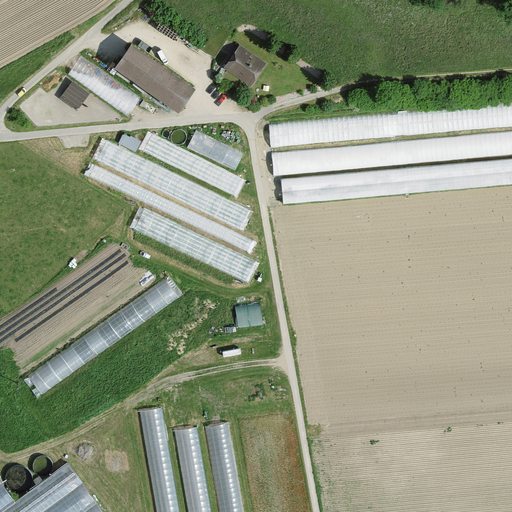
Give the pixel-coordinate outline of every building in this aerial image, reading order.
[(129,44),(112,69),(175,113),(192,89),(129,44)] [(249,87),(265,64),(239,46),(223,68),(249,87)] [(81,55),(69,72),(130,114),(141,97),(81,55)] [(78,110),(90,93),(73,80),(60,97),(78,110)] [(269,132),(271,146),(315,139),(314,128),(316,128),(314,116),(282,121),(284,130),(269,132)] [(489,152),(511,151),(511,130),(506,131),(506,135),(489,135),(489,152)] [(142,200),(130,229),(251,279),(258,261),(250,257),(258,237),(242,230),(253,205),(135,155),(142,140),(123,132),(119,143),(102,137),(92,162),(91,161),(84,176),(142,200)] [(273,150),(273,172),(318,171),(318,162),(313,162),(312,149),(273,150)] [(511,183),(511,158),(492,159),(493,184),(511,183)] [(132,261),(5,344),(12,355),(139,272),(132,261)] [(20,371),(159,281),(151,268),(69,321),(69,320),(61,325),(62,328),(55,333),(54,331),(42,338),(44,342),(14,362),(20,371)] [(171,275),(25,368),(39,390),(185,296),(171,275)] [(236,303),(237,325),(262,323),(261,302),(236,303)] [(264,324),(237,327),(238,338),(265,335),(264,324)] [(231,339),(231,346),(266,345),(266,338),(231,339)] [(177,499),(162,407),(141,410),(155,502),(177,499)] [(213,511),(211,481),(201,482),(195,427),(177,429),(185,499),(194,498),(195,511),(213,511)] [(0,489),(0,511),(100,511),(67,467),(13,506),(0,489)]
